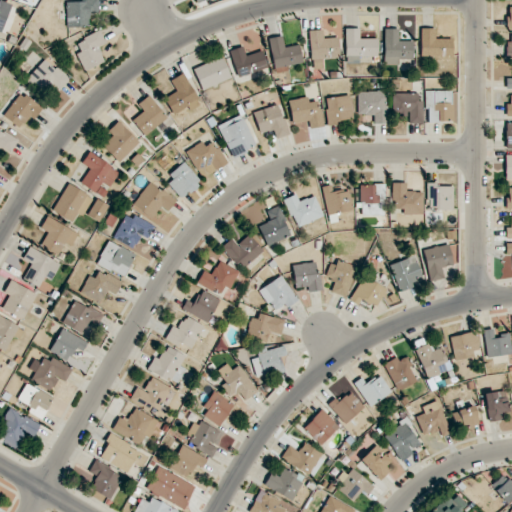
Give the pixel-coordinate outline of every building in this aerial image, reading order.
[(10,2),(0,0),(0,30),(2,31),(10,2)] [(80,0),(66,0),(67,27),(89,26),(89,13),(98,13),(97,0),(80,0)] [(359,28),(345,28),(345,63),(359,63),(359,57),(377,56),(377,38),(359,38),(359,28)] [(451,38),(435,38),(435,28),(420,28),(421,57),(452,56),(451,38)] [(383,65),(398,65),(398,58),(413,58),(413,41),(398,40),(398,29),(384,29),(383,65)] [(309,30),(311,68),(322,67),(322,59),(339,58),(338,37),(323,38),(322,30),(309,30)] [(76,41),(80,51),(76,53),(83,70),(104,61),(98,46),(105,43),(100,31),(76,41)] [(299,44),(284,47),(282,35),(268,38),(273,68),(302,64),(299,44)] [(267,67),(262,50),(246,55),(242,46),(229,50),(238,76),(267,67)] [(193,69),(201,90),(230,77),(222,56),(193,69)] [(58,90),(67,80),(45,58),(25,78),(42,95),(52,84),(58,90)] [(170,80),(176,91),(164,98),(173,113),(198,98),(183,73),(170,80)] [(426,91),(426,121),(453,121),(452,90),(426,91)] [(358,114),(373,114),(373,123),(386,123),(385,91),(357,91),(358,114)] [(42,106),(18,92),(3,117),(21,127),(27,116),(34,120),(42,106)] [(422,123),(421,92),(393,92),(394,115),(408,115),(408,123),(422,123)] [(137,103),(143,111),(132,119),(143,135),(166,118),(149,94),(137,103)] [(352,120),(349,95),(324,98),(327,123),(352,120)] [(309,128),(322,126),(318,100),(308,102),(307,97),(289,99),(292,123),(308,121),(309,128)] [(259,133),(272,130),(275,139),(288,134),(279,103),(253,112),(259,133)] [(231,156),(255,146),(242,115),(218,125),(231,156)] [(112,136),(102,145),(118,162),(139,142),(118,120),(107,130),(112,136)] [(0,147),(10,153),(17,140),(0,129),(0,147)] [(215,141),(204,145),(203,142),(186,149),(198,176),(225,164),(215,141)] [(81,163),(89,168),(80,183),(103,197),(108,188),(108,189),(119,171),(88,152),(81,163)] [(182,199),(201,181),(184,163),(165,180),(182,199)] [(161,206),(167,211),(175,201),(150,181),(132,204),(151,219),(161,206)] [(422,191),(405,191),(405,182),(392,182),(392,208),(403,208),(403,214),(422,214),(422,191)] [(92,196),(65,184),(53,212),(73,221),(76,212),(83,215),(92,196)] [(348,189),(333,193),(331,184),(321,187),(328,215),(353,209),(348,189)] [(383,184),(360,184),(360,215),(384,215),(383,184)] [(453,210),(453,185),(427,184),(427,209),(453,210)] [(283,199),(296,228),(323,215),(313,195),(299,201),(295,194),(283,199)] [(87,216),(99,222),(108,205),(95,198),(87,216)] [(291,235),(277,206),(266,211),(270,220),(258,226),(267,245),(291,235)] [(148,238),(154,225),(125,212),(113,238),(134,248),(140,235),(148,238)] [(70,246),(77,233),(46,216),(40,228),(48,232),(41,246),(57,255),(64,243),(70,246)] [(240,269),(263,252),(250,234),(236,244),(231,238),(222,245),(240,269)] [(124,276),(134,253),(107,240),(96,264),(124,276)] [(423,249),(429,281),(443,278),(441,267),(452,265),(448,244),(423,249)] [(38,287),(44,277),(50,280),(59,263),(29,246),(22,258),(31,263),(22,279),(38,287)] [(420,278),(416,257),(391,262),(397,291),(414,287),(413,279),(420,278)] [(346,297),(356,266),(333,258),(326,278),(334,281),(331,291),(346,297)] [(239,271),(218,261),(211,274),(202,270),(196,283),(220,294),(223,286),(230,289),(239,271)] [(292,264),(295,288),(307,286),(308,292),(320,290),(316,261),(292,264)] [(89,275),(79,292),(100,303),(107,290),(115,294),(122,282),(98,269),(94,278),(89,275)] [(271,302),(277,311),(296,299),(281,275),(258,290),(267,304),(271,302)] [(361,299),(376,307),(386,288),(362,275),(350,300),(358,304),(361,299)] [(3,292),(8,295),(1,308),(22,320),(36,294),(10,279),(3,292)] [(181,308),(207,322),(219,299),(201,289),(193,303),(186,299),(181,308)] [(102,315),(75,300),(62,323),(81,334),(87,324),(95,329),(102,315)] [(267,343),(270,332),(279,335),(284,320),(254,311),(246,336),(267,343)] [(0,348),(5,351),(18,325),(0,315),(0,348)] [(171,325),(164,339),(179,346),(180,343),(191,349),(203,325),(183,315),(177,328),(171,325)] [(49,351),(68,361),(75,348),(82,351),(87,342),(62,328),(49,351)] [(487,357),(511,354),(509,333),(493,335),(492,328),(483,329),(487,357)] [(449,336),(454,360),(474,357),(473,350),(478,349),(475,332),(449,336)] [(425,377),(449,371),(443,347),(432,350),(430,344),(417,347),(425,377)] [(147,368),(176,385),(185,369),(179,365),(185,356),(166,345),(158,359),(154,356),(147,368)] [(266,350),(264,345),(256,347),(258,357),(251,358),(255,376),(284,368),(280,356),(286,354),(284,345),(266,350)] [(65,381),(71,367),(42,355),(31,382),(52,390),(57,377),(65,381)] [(404,355),(384,364),(397,390),(416,381),(404,355)] [(231,369),(227,363),(217,370),(225,383),(221,385),(229,397),(237,392),(243,400),(257,391),(239,364),(231,369)] [(365,383),(362,377),(354,382),(368,406),(391,393),(380,374),(365,383)] [(129,400),(157,413),(170,386),(150,377),(143,390),(136,386),(129,400)] [(16,402),(43,415),(52,396),(25,383),(16,402)] [(329,406),(345,423),(363,406),(348,389),(329,406)] [(502,415),(509,413),(504,390),(483,394),(489,422),(503,419),(502,415)] [(200,413),(219,426),(234,404),(215,391),(200,413)] [(424,413),(416,416),(423,436),(439,430),(441,436),(450,433),(438,400),(421,406),(424,413)] [(478,422),(473,404),(457,409),(462,427),(478,422)] [(144,435),(148,438),(158,420),(134,407),(127,420),(119,415),(112,429),(139,444),(144,435)] [(0,429),(0,437),(19,445),(23,434),(34,438),(40,421),(7,409),(0,429)] [(339,427),(322,409),(303,427),(320,445),(339,427)] [(196,419),(184,441),(212,456),(216,447),(211,444),(218,431),(196,419)] [(413,453),(411,449),(419,445),(406,421),(385,433),(399,461),(413,453)] [(98,457),(134,477),(139,469),(130,465),(139,449),(111,434),(98,457)] [(321,451),(303,442),(299,451),(287,445),(281,459),(310,473),(321,451)] [(380,480),(389,471),(385,466),(391,460),(376,444),(360,459),(380,480)] [(203,468),(207,457),(179,446),(170,469),(189,476),(193,465),(203,468)] [(90,487),(108,499),(122,477),(95,460),(88,471),(96,476),(90,487)] [(145,490),(184,508),(195,485),(156,467),(145,490)] [(270,472),(264,486),(293,500),(303,477),(283,467),(279,476),(270,472)] [(352,502),(361,491),(366,495),(373,486),(352,468),(346,474),(343,472),(332,484),(352,502)] [(511,496),(511,482),(503,473),(490,486),(505,502),(511,496)] [(260,490),(248,511),(249,511),(283,511),(287,505),(260,490)] [(430,511),(460,511),(467,506),(453,491),(430,511)] [(353,511),(355,510),(329,496),(319,511),(353,511)] [(149,502),(141,498),(133,511),(176,511),(177,510),(151,497),(149,502)]
